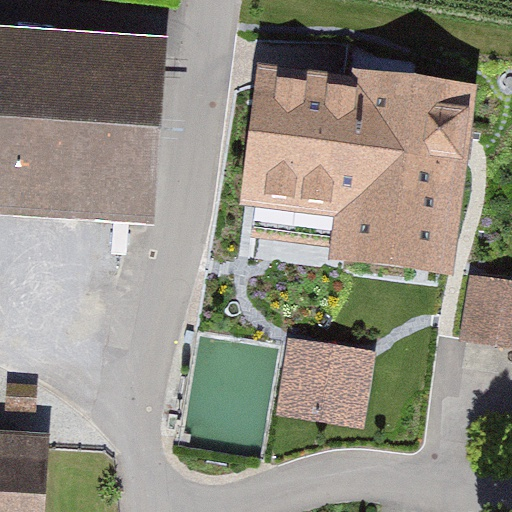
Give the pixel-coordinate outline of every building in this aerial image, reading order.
[(185,52),(0,40),(0,210),(175,221),(185,52)] [(473,89),(267,65),(252,197),(348,208),(343,254),(452,267),(473,89)] [(511,283),(474,277),(464,346),(511,352),(511,283)] [(371,351),(294,340),(284,408),(361,419),(371,351)] [(67,511),(71,437),(0,433),(0,511),(67,511)]
